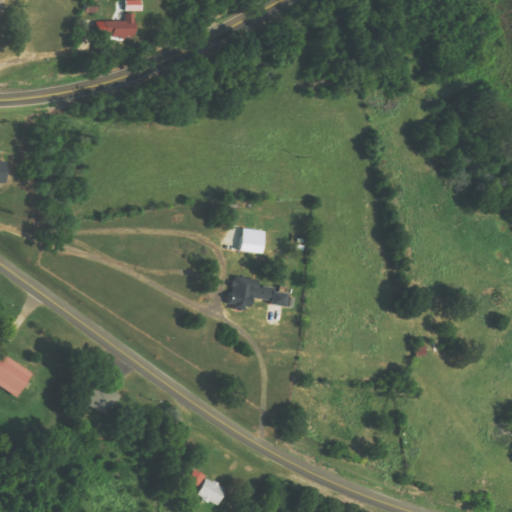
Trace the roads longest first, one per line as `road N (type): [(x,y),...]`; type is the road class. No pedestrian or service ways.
road 1 (tertiary): [(415,511),(279,458),(0,261)]
road 2 (tertiary): [(294,0),(96,90),(0,101)]
